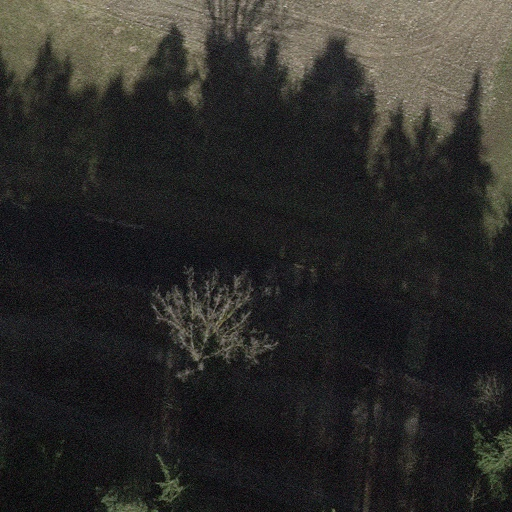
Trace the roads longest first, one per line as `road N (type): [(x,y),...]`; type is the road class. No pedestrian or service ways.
road 1 (track): [(0,322),(511,463)]
road 2 (track): [(0,400),(324,511)]
